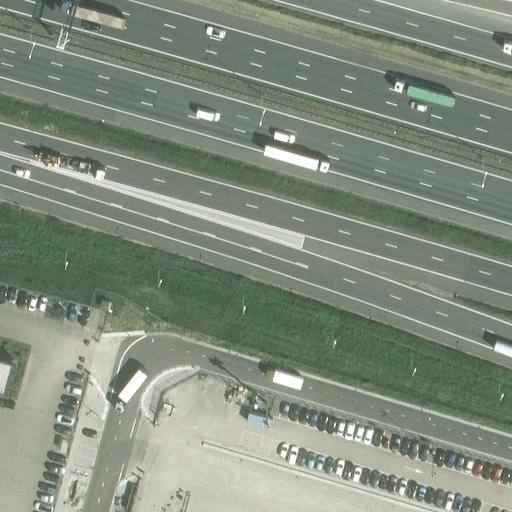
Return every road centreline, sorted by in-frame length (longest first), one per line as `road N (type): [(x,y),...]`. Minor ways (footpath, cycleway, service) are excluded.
road 1 (unclassified): [(511,453),(161,352),(149,354),(130,385),(96,511)]
road 2 (motorway): [(0,157),(511,341)]
road 3 (motorway): [(0,59),(511,203)]
road 4 (motorway): [(0,153),(353,234),(511,281)]
road 5 (motorway): [(511,134),(37,0)]
road 6 (motorway): [(511,60),(308,0)]
road 7 (unknown): [(13,511),(64,332)]
